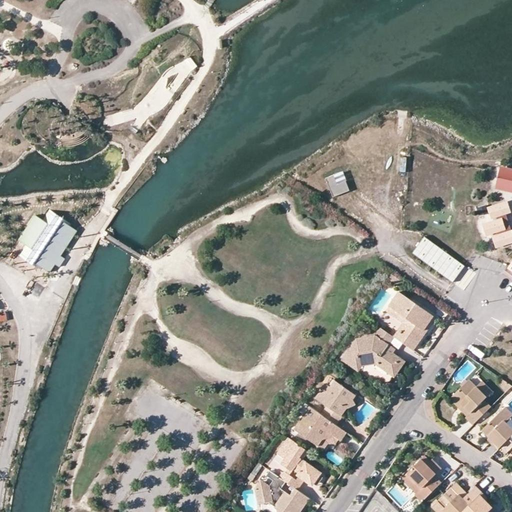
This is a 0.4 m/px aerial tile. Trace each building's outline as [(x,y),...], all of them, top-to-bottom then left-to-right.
[(511,191),(511,168),(501,166),(497,188),(511,191)] [(335,175),(327,178),(333,196),(350,190),(346,181),(338,184),(335,175)] [(504,202),(487,208),(490,217),(494,216),(503,213),(508,212),(504,202)] [(71,224),(50,209),(43,219),(36,215),(19,240),(26,245),(19,255),(30,263),(41,270),(42,269),(49,273),(54,265),(56,266),(59,268),(65,259),(60,256),(78,230),(70,226),(71,224)] [(505,218),(499,219),(502,228),(508,227),(505,218)] [(496,221),(482,225),(485,234),(494,231),(502,228),(499,219),(496,221)] [(502,228),(494,231),(496,236),(509,231),(508,227),(502,228)] [(511,240),(511,239),(509,231),(496,236),(492,237),(495,246),(511,240)] [(465,264),(425,236),(413,253),(453,280),(465,264)] [(394,276),(390,281),(399,287),(402,282),(394,276)] [(429,324),(433,317),(397,293),(388,307),(410,322),(402,333),(397,330),(392,337),(411,350),(424,331),(421,329),(425,322),(429,324)] [(388,307),(385,312),(402,323),(397,330),(402,333),(410,322),(388,307)] [(8,313),(0,313),(0,322),(9,321),(8,313)] [(380,328),(374,336),(355,340),(341,361),(349,367),(353,362),(359,366),(373,363),(387,373),(390,368),(395,372),(403,361),(390,353),(384,349),(386,345),(392,337),(380,328)] [(359,366),(353,362),(349,367),(355,371),(359,366)] [(393,376),(395,372),(390,368),(387,373),(393,376)] [(475,385),(482,380),(478,373),(470,378),(475,385)] [(319,392),(313,400),(325,408),(319,416),(332,424),(335,426),(341,418),(340,417),(345,410),(354,406),(352,400),(354,396),(333,381),(328,388),(326,387),(321,394),(319,392)] [(468,382),(463,387),(453,396),(464,407),(471,414),(468,417),(466,419),(473,426),(491,408),(484,401),(486,398),(475,387),(469,381),(468,382)] [(481,381),(475,387),(486,398),(492,392),(481,381)] [(453,396),(451,401),(468,417),(471,414),(464,407),(453,396)] [(301,418),(304,419),(310,410),(308,408),(301,418)] [(511,418),(511,416),(505,409),(482,432),(489,438),(494,444),(493,445),(497,450),(499,448),(508,439),(503,434),(509,429),(505,426),(511,418)] [(301,418),(293,431),(317,448),(322,441),(332,438),(337,441),(343,432),(335,426),(332,424),(319,416),(310,410),(304,419),(301,418)] [(511,435),(511,432),(509,429),(503,434),(508,439),(511,435)] [(337,441),(339,443),(346,434),(343,432),(337,441)] [(511,435),(508,439),(499,448),(505,455),(511,448),(511,447),(511,435)] [(318,471),(301,460),(299,458),(304,450),(293,442),(287,438),(276,455),(283,459),(280,464),(287,469),(291,471),(292,469),(297,472),(298,476),(304,480),(310,484),(314,483),(319,475),(318,471)] [(322,451),(327,446),(335,445),(337,441),(332,438),(322,441),(317,448),(322,451)] [(299,458),(301,460),(307,452),(304,450),(299,458)] [(430,462),(425,456),(403,478),(412,488),(416,484),(421,490),(416,495),(423,502),(426,499),(442,483),(436,476),(440,471),(430,462)] [(433,459),(430,462),(440,471),(443,468),(433,459)] [(262,466),(257,463),(249,474),(254,477),(262,466)] [(274,482),(277,477),(269,471),(265,476),(272,481),(274,482)] [(277,477),(285,482),(295,489),(297,490),(301,484),(295,480),(288,475),(285,472),(283,472),(281,473),(277,477)] [(301,484),(304,480),(298,476),(295,480),(301,484)] [(258,505),(266,503),(271,502),(276,505),(276,509),(276,511),(299,511),(309,498),(297,490),(295,489),(290,495),(281,489),(285,482),(277,477),(274,482),(272,481),(269,486),(264,483),(258,483),(255,488),(258,505)] [(403,478),(401,481),(415,495),(416,495),(421,490),(416,484),(412,488),(403,478)] [(461,511),(473,501),(467,494),(463,499),(461,501),(457,497),(459,495),(452,487),(432,507),(437,511),(441,511),(443,510),(444,511),(461,511)] [(486,496),(482,492),(473,501),(461,511),(485,511),(490,508),(492,506),(485,498),(486,496)] [(421,504),(423,502),(416,495),(415,495),(414,497),(421,504)]
